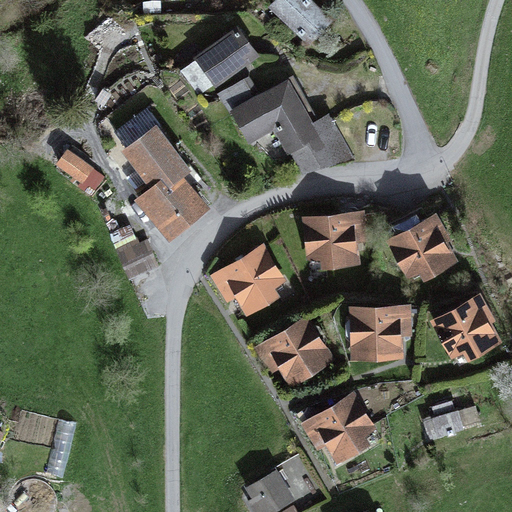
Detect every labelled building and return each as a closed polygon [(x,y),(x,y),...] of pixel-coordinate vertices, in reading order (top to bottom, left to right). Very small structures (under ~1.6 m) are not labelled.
[(278,0),(272,7),(309,41),(329,19),(308,0),(278,0)] [(238,29),(197,59),(215,84),(256,54),(238,29)] [(197,59),(180,71),(198,96),(215,84),(197,59)] [(309,123),(318,119),(294,75),(254,97),(256,100),(287,83),(309,123)] [(275,125),(289,151),(316,136),(287,83),(256,100),(254,97),(245,82),(222,95),(232,114),(234,113),(249,139),(275,125)] [(161,126),(147,109),(115,134),(128,151),(155,131),(161,126)] [(302,174),(355,160),(328,113),(318,119),(309,123),(316,136),(289,151),(302,174)] [(150,180),(157,189),(183,168),(155,131),(128,151),(147,175),(150,180)] [(59,162),(88,184),(101,167),(72,145),(59,162)] [(201,180),(189,164),(183,168),(157,189),(150,180),(136,191),(169,234),(205,206),(190,188),(201,180)] [(133,186),(136,191),(150,180),(147,175),(133,186)] [(451,259),(422,206),(384,226),(409,271),(420,267),(423,268),(425,273),(451,259)] [(353,243),(365,242),(362,215),(350,217),(353,243)] [(308,221),(311,254),(313,254),(323,254),(325,260),(325,262),(355,259),(353,243),(350,217),(308,221)] [(116,246),(130,278),(159,265),(148,239),(138,243),(136,238),(116,246)] [(279,278),(262,250),(216,279),(227,296),(237,290),(248,308),(273,293),(272,292),(270,288),(271,283),(278,279),(279,278)] [(272,292),(282,286),(278,279),(271,283),(270,288),(272,292)] [(437,322),(453,352),(464,346),(469,354),(495,339),(474,302),(437,322)] [(355,329),(362,336),(362,353),(398,352),(398,336),(397,310),(354,311),(355,317),(355,329)] [(398,336),(410,336),(409,310),(397,310),(398,336)] [(362,353),(362,336),(355,329),(355,317),(350,317),(346,321),(346,336),(351,341),(356,341),(356,354),(362,353)] [(283,365),(292,380),(322,361),(313,346),(315,337),(306,321),(269,343),(270,344),(283,365)] [(273,372),(283,365),(270,344),(259,350),(273,372)] [(359,433),(370,426),(353,398),(306,426),(319,448),(330,442),(338,456),(364,440),(359,433)] [(461,426),(480,420),(474,402),(455,408),(461,426)] [(425,418),(431,436),(449,430),(450,433),(452,432),(451,429),(461,426),(455,408),(454,403),(433,409),(435,415),(425,418)] [(251,502),(256,511),(268,511),(290,500),(275,474),(251,487),(257,498),(251,502)]
